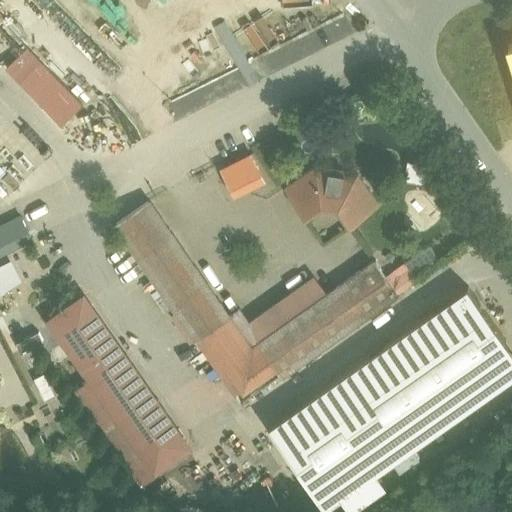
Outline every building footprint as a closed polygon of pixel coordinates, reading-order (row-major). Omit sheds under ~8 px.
[(12,67),(69,123),(88,104),(31,47),(12,67)] [(330,171),(330,174),(319,172),(316,167),(287,187),(307,216),(324,205),(339,207),(350,224),(380,204),(359,175),(354,178),(344,176),(345,173),(330,171)] [(229,315),(150,202),(119,224),(144,259),(199,336),(229,315)] [(35,237),(24,215),(0,227),(0,254),(0,255),(35,237)] [(199,336),(144,259),(117,278),(171,357),(199,336)] [(326,294),(260,342),(277,366),(284,375),(399,293),(376,260),(326,294)] [(229,315),(199,336),(240,393),(277,366),(260,342),(326,294),(311,273),(250,317),(242,306),(229,315)] [(197,425),(95,283),(47,317),(148,460),(197,425)] [(511,356),(464,287),(270,422),(324,501),(511,370),(511,356)]
